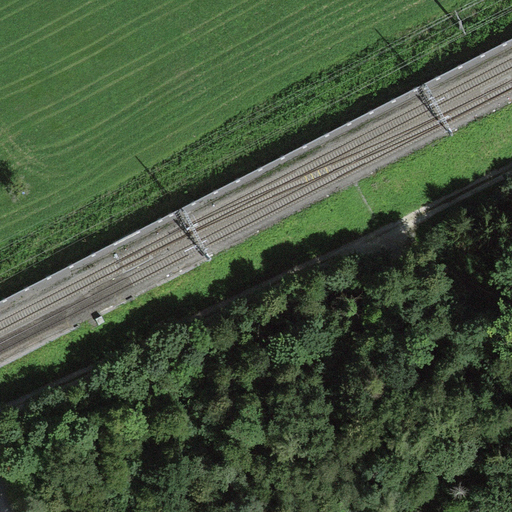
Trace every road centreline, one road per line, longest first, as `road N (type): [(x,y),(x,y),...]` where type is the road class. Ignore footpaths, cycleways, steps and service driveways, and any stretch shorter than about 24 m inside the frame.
road 1 (track): [(0,419),(511,172)]
road 2 (track): [(511,311),(362,243)]
